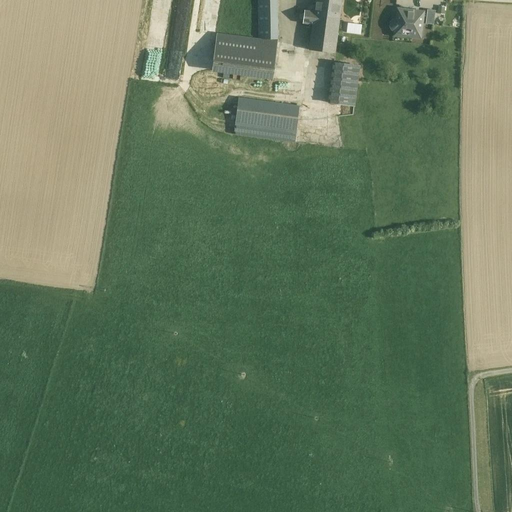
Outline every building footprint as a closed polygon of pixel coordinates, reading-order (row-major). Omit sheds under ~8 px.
[(275,0),(258,0),(259,19),(276,18),(275,0)] [(341,0),(315,0),(314,12),(304,11),(303,23),(312,25),(321,26),(322,18),(339,20),(341,0)] [(435,11),(427,10),(425,24),(433,25),(435,11)] [(422,13),(398,11),(397,20),(395,20),(394,21),(392,23),(391,25),(391,27),(392,29),(394,30),(395,31),(410,33),(410,36),(420,37),(422,13)] [(276,18),(259,19),(259,40),(276,40),(276,18)] [(339,20),(322,18),(321,26),(312,25),(309,50),(335,53),(339,20)] [(360,34),(360,24),(346,23),(346,33),(360,34)] [(259,40),(257,40),(218,35),(213,71),(271,78),(276,40),(259,40)] [(359,66),(334,63),(329,103),(354,106),(359,66)] [(388,84),(369,82),(368,94),(387,96),(388,84)] [(298,106),(238,96),(234,120),(295,129),(298,106)] [(295,129),(234,120),(232,132),(293,141),(295,129)]
